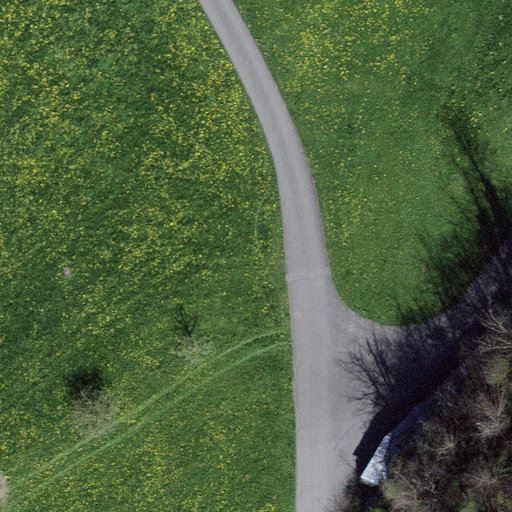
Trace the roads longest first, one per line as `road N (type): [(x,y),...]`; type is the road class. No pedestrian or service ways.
road 1 (unclassified): [(215,0),(293,168),(310,283),(340,378)]
road 2 (unclassified): [(511,275),(446,346),(340,378)]
road 3 (unclassified): [(340,378),(310,511)]
